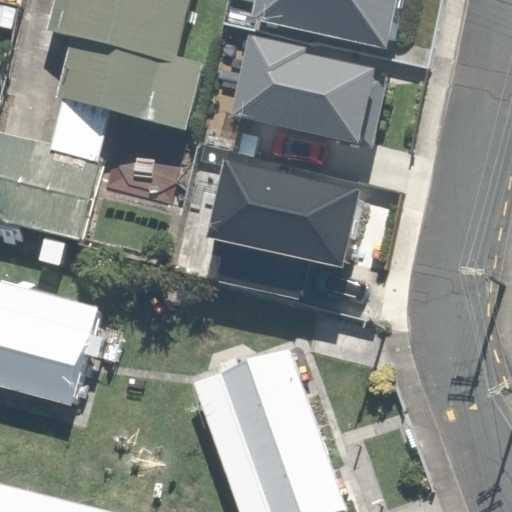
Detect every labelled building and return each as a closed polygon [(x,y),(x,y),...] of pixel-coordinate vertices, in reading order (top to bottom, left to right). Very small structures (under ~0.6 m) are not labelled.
[(109,166),(119,121),(189,137),(204,71),(219,0),(53,0),(46,35),(77,43),(63,108),(53,154),(109,166)] [(275,0),(269,30),(408,58),(420,0),(275,0)] [(53,154),(0,141),(0,223),(92,244),(109,166),(53,154)] [(254,270),(273,164),(211,154),(192,259),(254,270)] [(0,277),(0,386),(92,409),(117,306),(0,277)] [(355,511),(288,343),(198,379),(250,511),(355,511)] [(0,511),(133,511),(0,483),(0,511)]
